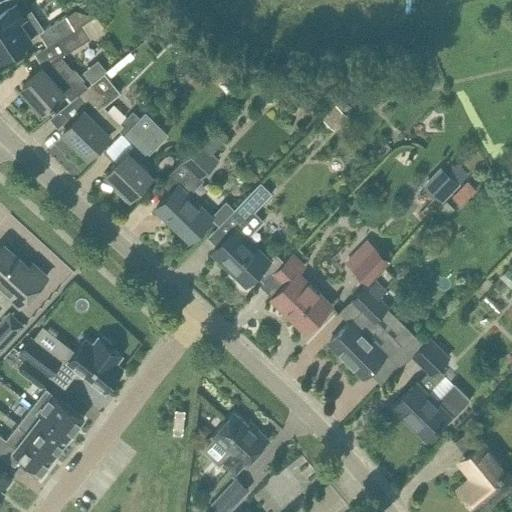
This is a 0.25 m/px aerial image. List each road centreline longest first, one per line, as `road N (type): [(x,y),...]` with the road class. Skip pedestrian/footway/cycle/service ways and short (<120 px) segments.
road 1 (residential): [(202,315),(0,126)]
road 2 (residential): [(390,511),(328,433),(202,315)]
road 3 (residential): [(41,511),(202,315)]
